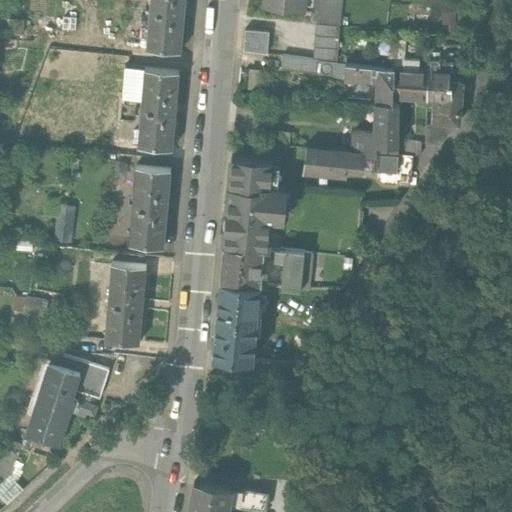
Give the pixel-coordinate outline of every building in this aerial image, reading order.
[(188,0),(152,0),(147,49),(182,53),(188,0)] [(263,0),(263,4),(311,9),(312,10),(312,0),(263,0)] [(341,0),(312,0),(312,10),(311,9),(309,22),(315,23),(339,24),(341,0)] [(339,24),(315,23),(313,57),(337,59),(339,24)] [(268,31),(245,29),(243,50),(267,52),(268,31)] [(316,73),(317,59),(283,55),(282,70),(316,73)] [(439,59),(429,58),(428,67),(427,99),(450,100),(451,82),(451,69),(438,68),(439,59)] [(401,65),(317,59),(316,73),(329,74),(345,79),(375,81),(374,102),(396,103),(396,98),(399,98),(401,65)] [(428,67),(401,65),(399,98),(427,99),(428,67)] [(181,72),(144,68),(135,146),(172,151),(181,72)] [(443,100),(441,122),(460,123),(463,83),(451,82),(451,100),(443,100)] [(350,148),(397,150),(398,103),(396,103),(374,102),(373,128),(351,127),(350,148)] [(350,148),(304,147),(304,169),(342,170),(342,165),(373,166),(374,149),(350,148)] [(397,167),(397,150),(374,149),(373,166),(397,167)] [(273,158),(231,154),(223,244),(263,248),(268,248),(271,218),(282,219),(285,186),(270,185),(273,158)] [(170,169),(133,166),(126,245),(163,248),(170,169)] [(373,166),(358,166),(358,174),(367,174),(376,181),(397,181),(397,167),(373,166)] [(263,248),(223,244),(220,281),(259,284),(263,248)] [(302,251),(285,249),(282,286),(300,288),(302,251)] [(146,264),(108,261),(101,339),(139,343),(146,264)] [(259,284),(220,281),(213,357),(252,361),(259,284)] [(62,356),(59,365),(80,372),(74,388),(98,396),(106,370),(62,356)] [(49,361),(25,433),(58,444),(70,408),(74,409),(77,407),(79,402),(77,399),(71,397),(74,388),(80,372),(59,365),(49,361)] [(21,492),(8,478),(0,486),(0,500),(6,507),(21,492)] [(231,487),(194,481),(189,511),(195,511),(226,511),(228,505),(231,487)]
